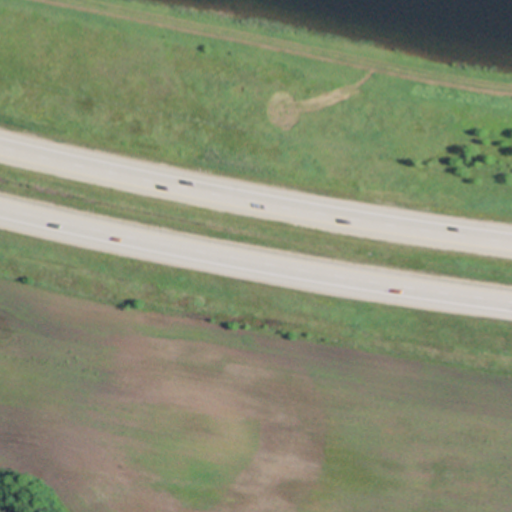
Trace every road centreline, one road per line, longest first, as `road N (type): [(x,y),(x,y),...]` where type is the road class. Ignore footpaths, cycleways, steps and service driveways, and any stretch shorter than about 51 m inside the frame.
road 1 (motorway): [(511,240),(171,185),(0,146)]
road 2 (motorway): [(0,208),(386,285),(511,300)]
